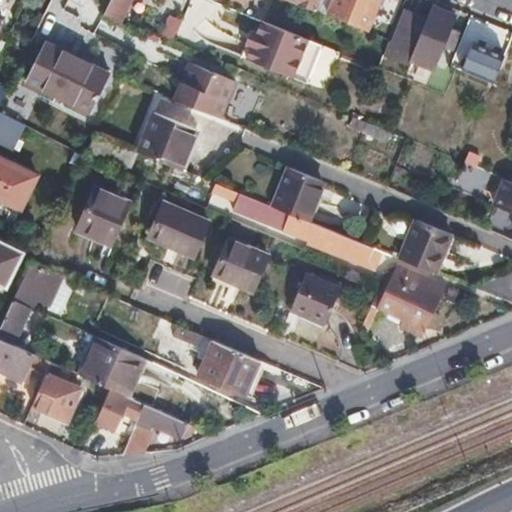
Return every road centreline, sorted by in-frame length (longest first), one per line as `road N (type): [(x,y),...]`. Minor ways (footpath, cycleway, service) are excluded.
road 1 (residential): [(511,334),(161,476),(41,506)]
road 2 (residential): [(511,248),(203,120)]
road 3 (unknown): [(165,299),(370,391)]
